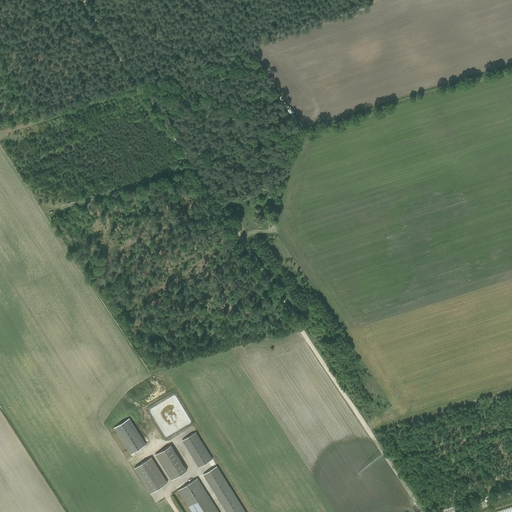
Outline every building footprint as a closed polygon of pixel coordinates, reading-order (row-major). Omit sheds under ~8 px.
[(129,418),(114,427),(131,453),(146,444),(129,418)] [(195,432),(182,440),(199,467),(212,458),(195,432)] [(170,445),(155,455),(171,479),(186,470),(170,445)] [(151,457),(134,468),(150,493),(167,482),(151,457)] [(203,474),(226,511),(245,511),(217,466),(203,474)] [(191,511),(219,511),(197,478),(178,490),(191,511)]
